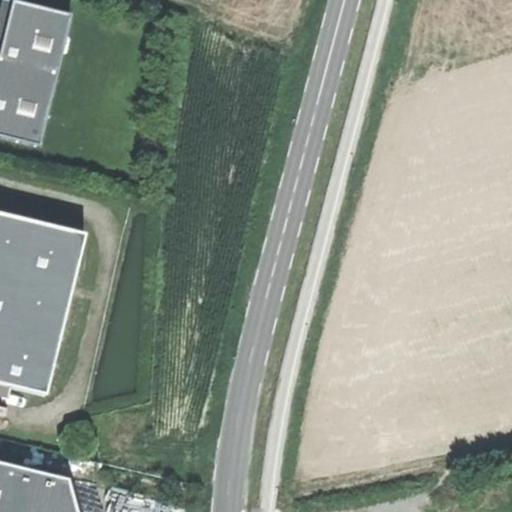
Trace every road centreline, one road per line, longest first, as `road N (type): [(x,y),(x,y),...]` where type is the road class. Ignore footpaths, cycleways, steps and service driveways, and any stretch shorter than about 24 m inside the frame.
road 1 (secondary): [(226,511),(251,355),(344,0)]
road 2 (track): [(511,447),(453,463),(406,498),(339,511)]
